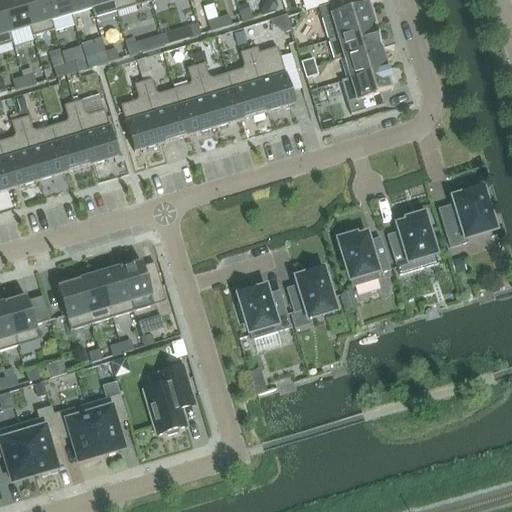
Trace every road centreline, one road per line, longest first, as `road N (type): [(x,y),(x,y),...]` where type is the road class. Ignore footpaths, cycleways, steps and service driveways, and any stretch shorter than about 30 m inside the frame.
road 1 (residential): [(402,0),(431,93),(425,121),(161,205)]
road 2 (residential): [(53,511),(224,458),(231,437),(186,286)]
road 3 (residential): [(161,205),(0,255)]
